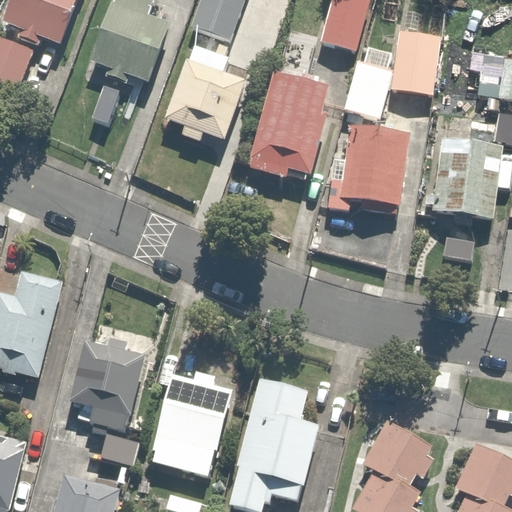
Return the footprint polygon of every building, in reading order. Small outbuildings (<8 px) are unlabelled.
[(89,0),(21,0),(8,38),(47,52),(50,43),(72,51),(89,0)] [(156,10),(125,0),(120,0),(96,70),(116,77),(113,84),(135,91),(138,83),(162,91),(181,38),(150,27),(156,10)] [(252,0),(206,0),(192,37),(233,52),(252,0)] [(378,5),(360,0),(339,0),(325,47),(362,59),(378,5)] [(383,132),(393,100),(440,105),(447,41),(402,36),(399,64),(374,55),(369,69),(360,66),(343,119),(383,132)] [(44,73),(34,69),(38,58),(0,43),(0,100),(19,108),(25,91),(36,95),(44,73)] [(234,67),(196,54),(171,126),(190,133),(185,147),(203,153),(207,140),(235,150),(256,91),(229,81),(234,67)] [(511,65),(507,65),(499,121),(511,123),(511,65)] [(295,83),(282,79),(256,176),(292,186),(295,176),(316,182),(340,97),(314,90),(317,79),(297,74),(295,83)] [(356,136),(352,167),(340,165),(333,219),(356,222),(358,212),(403,218),(413,144),(356,136)] [(510,152),(448,144),(438,220),(500,229),(510,152)] [(40,389),(66,293),(28,283),(22,305),(6,301),(0,321),(0,387),(3,378),(40,389)] [(132,443),(156,366),(93,347),(73,413),(94,419),(91,430),(132,443)] [(194,388),(176,383),(155,473),(223,490),(245,400),(220,394),(223,380),(198,374),(194,388)] [(315,401),(265,390),(238,511),(276,511),(279,504),(309,511),(325,436),(308,433),(315,401)] [(438,461),(392,432),(368,470),(378,476),(355,511),(427,511),(432,505),(417,495),(438,461)] [(0,511),(20,511),(35,449),(0,441),(0,511)] [(508,511),(511,503),(511,462),(482,449),(460,498),(469,502),(464,511),(508,511)] [(121,511),(126,494),(72,480),(63,511),(121,511)] [(210,511),(211,509),(174,500),(171,511),(210,511)]
